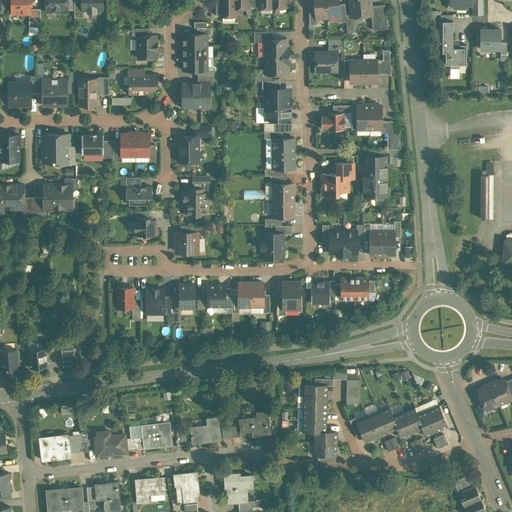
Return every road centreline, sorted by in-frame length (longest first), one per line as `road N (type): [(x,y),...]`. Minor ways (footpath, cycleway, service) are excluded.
road 1 (secondary): [(414,334),(256,366),(17,392)]
road 2 (tertiary): [(407,0),(437,300)]
road 3 (residential): [(309,268),(303,0)]
road 4 (residential): [(27,475),(209,454)]
road 5 (residential): [(339,409),(361,463),(427,465),(477,445)]
road 6 (residential): [(156,111),(139,120),(0,120)]
road 7 (residential): [(309,268),(167,269)]
road 8 (residential): [(167,269),(111,270),(112,251),(159,250),(167,261)]
road 9 (residential): [(200,0),(175,16),(167,96),(156,111)]
